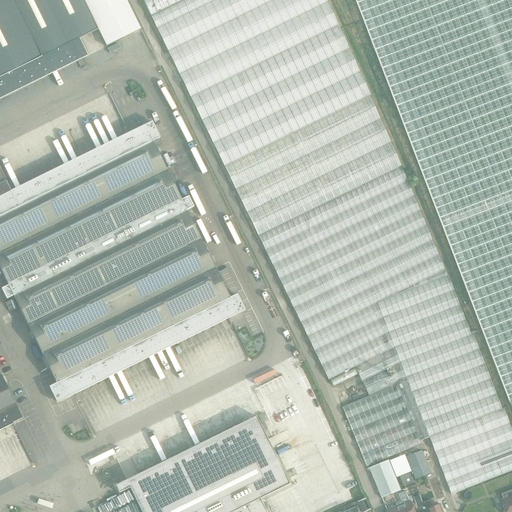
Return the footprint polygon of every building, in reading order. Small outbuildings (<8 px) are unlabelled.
[(81,0),(0,0),(0,100),(87,58),(79,41),(97,32),(81,0)] [(81,0),(97,32),(98,31),(106,47),(140,30),(141,29),(126,0),(81,0)] [(142,0),(328,381),(354,368),(395,348),(408,380),(396,385),(419,441),(429,438),(451,494),(511,470),(511,431),(503,410),(502,410),(473,336),(470,336),(448,276),(446,277),(398,162),(367,96),(371,95),(337,26),(339,25),(337,22),(326,0),(142,0)] [(511,0),(356,0),(511,407),(511,0)] [(57,402),(244,310),(236,295),(230,299),(186,211),(193,207),(188,197),(181,200),(156,148),(152,141),(159,138),(151,123),(0,197),(0,269),(8,286),(1,289),(6,299),(13,296),(56,384),(50,387),(57,402)] [(159,138),(152,141),(156,148),(163,145),(159,137),(159,138)] [(395,348),(354,368),(369,396),(396,385),(408,380),(395,348)] [(0,430),(12,424),(12,423),(22,418),(0,373),(0,430)] [(369,396),(342,408),(366,467),(420,445),(419,441),(396,385),(369,396)] [(126,479),(115,485),(117,489),(119,493),(130,487),(141,511),(233,511),(260,499),(289,484),(256,415),(128,478),(126,479)] [(415,480),(430,474),(421,451),(406,457),(415,480)] [(381,498),(399,490),(387,461),(369,468),(381,498)] [(402,487),(412,483),(408,474),(399,478),(402,487)] [(511,511),(511,489),(500,494),(503,500),(501,500),(505,511),(511,511)] [(386,511),(414,511),(406,492),(398,495),(403,504),(386,511)] [(419,495),(413,497),(416,505),(422,503),(419,495)] [(260,499),(233,511),(266,511),(260,499)] [(358,502),(362,511),(363,511),(369,510),(365,499),(358,502)] [(426,511),(441,511),(439,504),(431,507),(429,502),(424,504),(426,511)]
